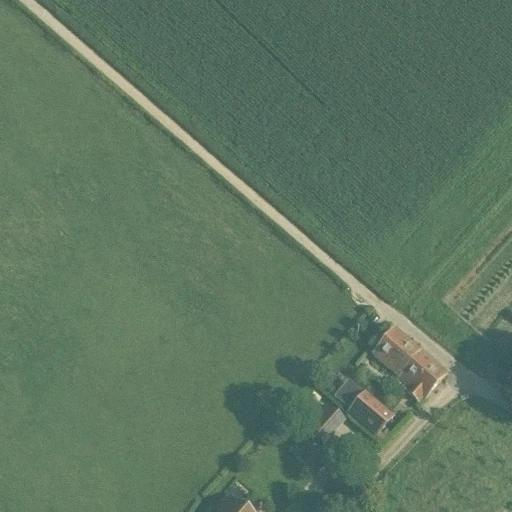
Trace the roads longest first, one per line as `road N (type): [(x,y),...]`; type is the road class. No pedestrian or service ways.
road 1 (track): [(382,311),(22,0)]
road 2 (unclassified): [(511,407),(382,311)]
road 3 (unknown): [(289,511),(348,447),(365,447),(383,461)]
